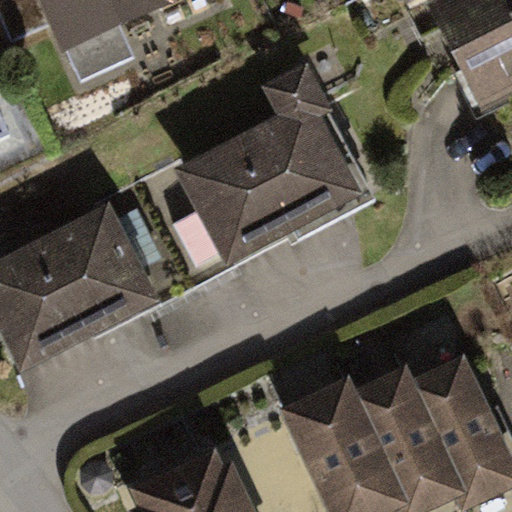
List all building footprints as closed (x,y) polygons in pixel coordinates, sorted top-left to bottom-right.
[(38,0),(69,67),(216,0),(38,0)] [(511,0),(483,0),(434,23),(477,115),(511,98),(511,0)] [(0,157),(14,151),(0,117),(0,157)] [(176,189),(223,281),(357,213),(310,121),(176,189)] [(0,283),(0,351),(19,389),(154,321),(108,229),(0,283)] [(450,509),(505,484),(447,360),(392,385),(444,495),(450,509)] [(384,511),(407,511),(444,495),(392,385),(386,373),(331,399),(382,507),(384,511)] [(316,511),(370,511),(382,507),(331,399),(325,386),(269,413),(316,511)] [(238,511),(216,464),(120,509),(121,511),(238,511)]
